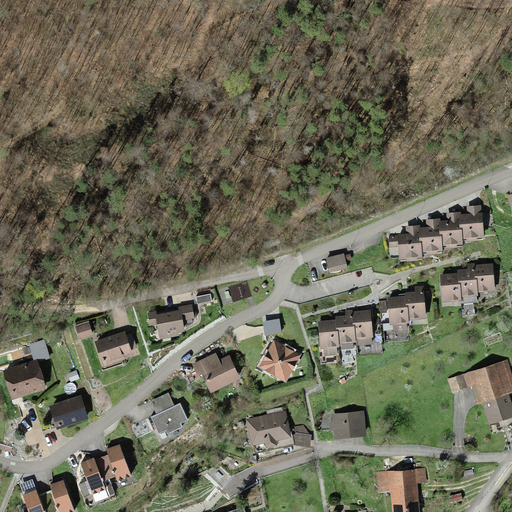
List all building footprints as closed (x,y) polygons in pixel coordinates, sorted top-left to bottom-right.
[(463,225),(463,242),(484,243),(485,220),(479,219),(479,210),(469,209),(469,219),(463,219),(463,225)] [(443,232),(443,249),(463,249),(463,242),(463,225),(459,225),(459,217),(448,216),(448,225),(444,225),(443,232)] [(422,240),(421,254),(443,255),(443,249),(443,232),(438,232),(438,223),(428,223),(428,232),(422,231),(422,240)] [(407,239),(403,239),(402,263),(421,263),(421,254),(422,240),(417,239),(417,230),(407,229),(407,239)] [(345,258),(328,261),(330,273),(347,270),(345,258)] [(478,273),(478,293),(495,293),(494,267),(478,267),(478,273)] [(462,277),(463,298),(478,297),(478,293),(478,273),(462,273),(462,277)] [(462,277),(444,277),(445,304),(463,304),(463,298),(462,277)] [(406,299),(409,321),(426,320),(423,294),(406,295),(406,299)] [(211,297),(197,300),(198,307),(213,304),(211,297)] [(406,299),(388,301),(390,328),(393,328),(394,335),(408,333),(407,326),(409,326),(409,321),(406,299)] [(151,326),(159,324),(162,338),(185,333),(183,323),(195,321),(193,309),(181,312),(182,315),(158,320),(157,315),(149,316),(151,326)] [(338,323),(339,346),(341,346),(341,352),(353,352),(353,345),(355,345),(355,342),(354,315),(354,313),(345,313),(345,319),(338,319),(338,323)] [(354,315),(355,342),(357,342),(357,348),(369,348),(369,341),(371,341),(370,315),(354,315)] [(279,318),(262,321),(265,336),(282,333),(279,318)] [(338,323),(320,324),(321,351),(323,351),(323,357),(336,357),(336,350),(339,350),(339,346),(338,323)] [(88,325),(76,330),(80,340),(92,336),(88,325)] [(126,335),(97,345),(104,367),(133,357),(133,355),(138,353),(132,336),(127,338),(126,335)] [(282,380),(295,375),(303,357),(287,349),(270,354),(262,371),(282,380)] [(242,383),(232,360),(221,365),(218,357),(194,368),(199,380),(205,377),(213,396),(242,383)] [(38,363),(5,374),(12,398),(34,391),(35,395),(47,391),(38,363)] [(511,377),(507,364),(473,375),(491,428),(511,421),(511,404),(510,397),(511,396),(511,377)] [(463,378),(448,383),(452,395),(467,391),(463,378)] [(174,404),(169,395),(165,397),(169,406),(174,404)] [(80,399),(52,409),(56,421),(49,423),(52,433),(87,421),(80,399)] [(183,406),(152,420),(160,437),(168,433),(170,437),(185,430),(184,427),(191,423),(183,406)] [(286,414),(246,422),(253,455),(293,447),(286,414)] [(334,416),(335,440),(366,438),(364,414),(334,416)] [(0,432),(0,445),(13,450),(16,438),(0,432)] [(120,449),(108,453),(118,481),(130,477),(120,449)] [(95,462),(82,467),(92,494),(105,490),(95,462)] [(390,492),(392,511),(419,511),(416,473),(378,477),(380,493),(390,492)] [(73,511),(64,485),(52,489),(60,511),(73,511)] [(43,511),(38,495),(25,500),(28,511),(43,511)] [(462,497),(450,500),(452,507),(464,503),(462,497)]
